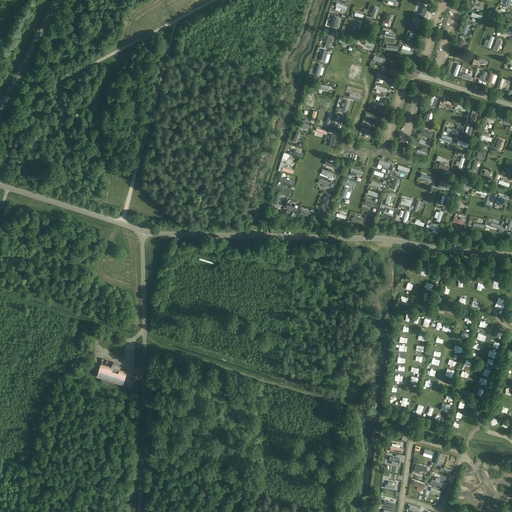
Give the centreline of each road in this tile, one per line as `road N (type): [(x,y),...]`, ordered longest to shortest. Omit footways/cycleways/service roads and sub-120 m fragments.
road 1 (unclassified): [(511,255),(374,238),(142,232)]
road 2 (unclassified): [(140,511),(142,232)]
road 3 (track): [(176,20),(122,224)]
road 4 (track): [(440,383),(448,342),(462,328),(448,312),(449,299),(473,293),(488,297),(494,310)]
road 5 (unclassified): [(142,232),(0,186)]
road 6 (track): [(436,383),(423,397),(403,393),(412,327),(450,340)]
road 7 (tertiary): [(0,110),(57,0)]
